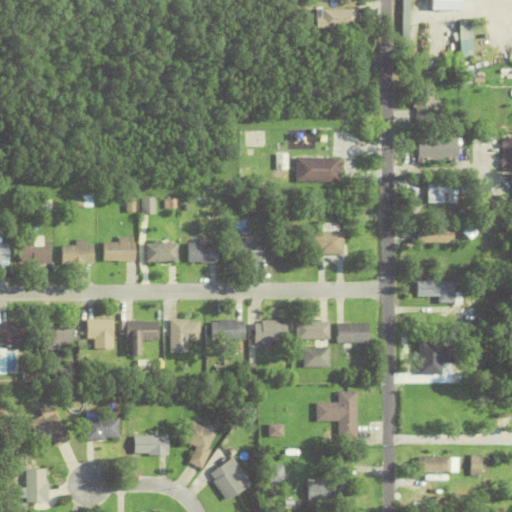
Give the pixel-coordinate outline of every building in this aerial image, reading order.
[(461,0),(430,0),(431,11),(461,11),(461,0)] [(314,9),(355,9),(355,27),(315,28),(314,9)] [(456,19),(469,18),(471,59),(458,60),(456,19)] [(414,122),(414,107),(411,107),(411,101),(414,101),(413,85),(432,85),(432,121),(414,122)] [(511,170),(501,170),(501,167),(499,167),(499,159),(501,159),(501,147),(499,147),(499,140),(501,140),(501,136),(511,136),(511,170)] [(455,145),(455,162),(448,162),(448,160),(423,160),(423,162),(415,162),(415,138),(455,138),(460,138),(460,145),(455,145)] [(338,170),(337,182),(293,181),(294,157),(338,158),(338,162),(341,162),(341,170),(338,170)] [(260,167),(259,164),(260,162),(264,161),(267,163),(267,165),(265,168),(262,169),(260,167)] [(459,195),(459,180),(468,180),(468,195),(459,195)] [(454,203),(446,203),(446,192),(441,192),(441,198),(442,198),(442,203),(440,203),(440,205),(425,204),(425,191),(429,191),(429,189),(426,189),(426,185),(430,185),(430,183),(455,184),(455,192),(455,197),(454,197),(454,203)] [(72,207),(72,197),(81,197),(81,195),(90,195),(90,207),(72,207)] [(479,212),(479,196),(491,196),(490,212),(479,212)] [(124,197),(133,197),(134,212),(124,212),(124,197)] [(139,197),(153,197),(154,214),(139,214),(139,197)] [(37,198),(50,198),(50,210),(37,210),(37,198)] [(162,199),(174,199),(174,208),(163,208),(162,199)] [(332,203),(342,203),(343,215),(333,215),(332,203)] [(463,217),(463,214),(457,214),(457,205),(467,206),(467,217),(463,217)] [(317,251),(303,252),(303,231),(319,231),(319,223),(337,223),(337,231),(341,231),(341,254),(317,254),(317,251)] [(460,232),(469,224),(477,232),(468,241),(460,232)] [(414,243),(414,226),(451,226),(451,243),(414,243)] [(100,242),(116,242),(116,237),(131,237),(131,242),(133,242),(133,262),(117,262),(117,261),(100,261),(100,242)] [(91,245),(91,264),(85,264),(85,267),(66,267),(66,265),(59,265),(59,245),(74,245),(74,239),(85,239),(85,245),(91,245)] [(227,241),(258,241),(259,262),(227,262),(227,241)] [(30,263),(30,261),(15,261),(15,242),(48,242),(48,263),(30,263)] [(199,263),(199,262),(185,262),(185,243),(216,242),(216,263),(199,263)] [(143,243),(175,243),(176,262),(143,262),(143,243)] [(453,281),(453,292),(460,292),(460,304),(453,304),(453,302),(435,302),(435,296),(415,296),(414,281),(438,280),(438,281),(453,281)] [(488,310),(505,310),(505,319),(488,319),(488,310)] [(92,348),(92,338),(84,338),(84,320),(110,319),(111,348),(92,348)] [(198,321),(198,341),(186,341),(186,353),(168,353),(168,320),(186,319),(186,321),(198,321)] [(242,322),(242,341),(209,341),(208,322),(216,322),(216,320),(235,320),(235,322),(242,322)] [(284,323),(284,342),(267,342),(267,348),(261,348),(261,342),(252,342),(252,324),(259,324),(259,320),(276,320),(276,323),(284,323)] [(156,321),(156,341),(140,341),(140,355),(125,355),(125,341),(124,341),(124,334),(119,334),(119,323),(124,323),(124,321),(141,321),(156,321)] [(27,325),(27,345),(0,345),(0,325),(4,325),(4,323),(15,322),(15,326),(27,325)] [(293,339),(293,322),(327,322),(327,339),(293,339)] [(349,349),(343,349),(343,343),(335,343),(334,323),(351,323),(351,324),(366,323),(367,343),(349,343),(349,349)] [(55,350),(42,350),(42,344),(40,344),(40,324),(57,324),(57,325),(70,325),(70,344),(55,344),(55,350)] [(467,351),(467,339),(497,340),(497,351),(467,351)] [(301,347),(327,347),(327,367),(301,367),(301,347)] [(452,360),(452,377),(417,377),(417,360),(421,360),(421,349),(436,349),(436,360),(452,360)] [(52,378),(52,370),(56,370),(56,365),(72,365),(71,378),(52,378)] [(337,439),(337,421),(315,421),(315,402),(337,402),(337,391),(356,391),(356,439),(337,439)] [(241,419),(249,406),(256,410),(253,415),(256,417),(250,426),(241,419)] [(56,446),(49,433),(35,440),(26,422),(54,408),(69,439),(56,446)] [(100,413),(100,417),(118,417),(119,437),(104,437),(104,440),(85,440),(84,418),(85,418),(85,413),(86,413),(86,412),(89,412),(89,413),(100,413)] [(188,462),(195,446),(182,440),(191,421),(215,433),(207,448),(210,450),(201,469),(188,462)] [(267,435),(268,424),(282,424),(282,436),(267,435)] [(147,455),(147,453),(133,453),(133,435),(167,434),(167,454),(147,455)] [(470,475),(470,454),(481,454),(480,476),(470,475)] [(422,456),(450,456),(450,457),(458,457),(457,472),(441,472),(421,472),(421,471),(416,471),(417,456),(422,457),(422,456)] [(212,481),(214,479),(209,472),(231,457),(251,485),(227,501),(212,481)] [(268,465),(283,465),(284,481),(269,482),(268,465)] [(25,498),(18,498),(18,487),(24,487),(24,469),(44,469),(44,482),(47,482),(47,502),(25,502),(25,498)] [(429,482),(429,483),(425,483),(425,481),(423,481),(423,476),(439,476),(439,475),(443,475),(443,476),(445,476),(445,482),(443,482),(443,484),(435,484),(435,482),(429,482)] [(307,481),(343,481),(343,499),(307,499),(307,481)] [(284,500),(292,499),(292,507),(284,507),(284,500)]
